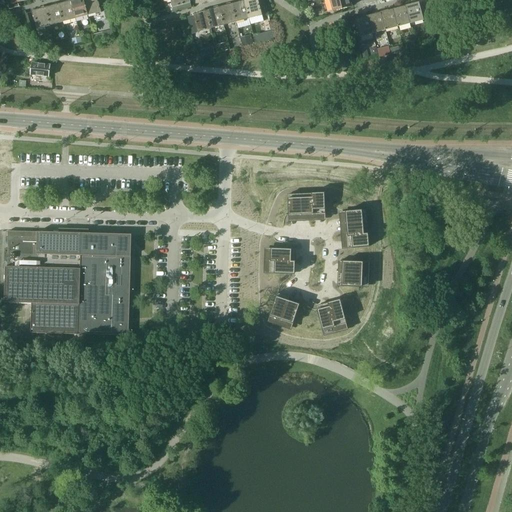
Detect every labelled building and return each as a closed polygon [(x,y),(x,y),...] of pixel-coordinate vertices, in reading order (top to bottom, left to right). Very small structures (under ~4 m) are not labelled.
[(29,0),(7,0),(6,0),(9,10),(19,7),(18,3),(29,0)] [(83,0),(76,0),(70,2),(75,19),(88,16),(83,0)] [(97,0),(83,0),(88,16),(101,13),(97,0)] [(257,0),(249,0),(244,1),(249,19),(262,16),(257,0)] [(349,0),(329,0),(333,11),(351,7),(349,0)] [(244,1),(232,5),(236,23),(249,19),(244,1)] [(70,2),(58,5),(63,23),(75,19),(70,2)] [(426,7),(420,9),(418,3),(410,6),(409,4),(405,6),(405,7),(410,24),(423,21),(422,17),(424,17),(428,15),(426,7)] [(58,5),(45,8),(50,26),(63,23),(58,5)] [(232,5),(219,8),(224,26),(236,23),(232,5)] [(405,7),(397,9),(396,7),(392,9),(393,10),(397,28),(410,24),(405,7)] [(45,8),(32,12),(37,29),(50,26),(45,8)] [(219,8),(206,11),(211,29),(224,26),(219,8)] [(393,10),(384,12),(383,11),(380,13),(380,14),(384,31),(397,28),(393,10)] [(206,11),(193,15),(193,16),(198,33),(211,29),(206,11)] [(380,14),(371,16),(370,14),(367,16),(367,17),(372,34),(384,31),(380,14)] [(193,16),(188,17),(192,34),(198,33),(193,16)] [(367,17),(359,19),(358,17),(355,19),(355,20),(354,20),(359,38),(372,34),(367,17)] [(272,32),(254,37),(256,44),(274,39),(272,32)] [(251,35),(240,38),(243,47),(253,44),(251,35)] [(226,43),(217,45),(219,53),(227,51),(226,43)] [(202,57),(215,54),(214,47),(201,49),(202,57)] [(388,47),(377,50),(379,57),(390,54),(388,47)] [(50,65),(32,63),(30,80),(40,81),(41,77),(49,77),(50,65)] [(312,194),(300,195),(301,215),(313,215),(312,194)] [(324,194),(312,194),(313,215),(325,214),(324,194)] [(300,195),(287,195),(288,216),(301,215),(300,195)] [(366,210),(345,212),(346,225),(367,223),(366,210)] [(367,223),(346,225),(347,237),(368,235),(367,223)] [(128,336),(131,235),(88,234),(88,230),(66,229),(66,233),(8,232),(7,267),(5,267),(4,303),(31,304),(30,334),(128,336)] [(368,235),(347,237),(348,249),(369,247),(368,235)] [(271,249),(270,262),(295,263),(295,250),(271,249)] [(270,262),(270,274),(294,275),(295,263),(270,262)] [(338,262),(338,274),(362,275),(363,263),(338,262)] [(338,274),(337,287),(362,288),(362,275),(338,274)] [(277,293),(269,317),(281,321),(289,297),(277,293)] [(289,297),(281,321),(293,325),(301,301),(289,297)] [(340,300),(328,303),(334,327),(346,324),(340,300)] [(328,303),(316,306),(322,330),(334,327),(328,303)]
